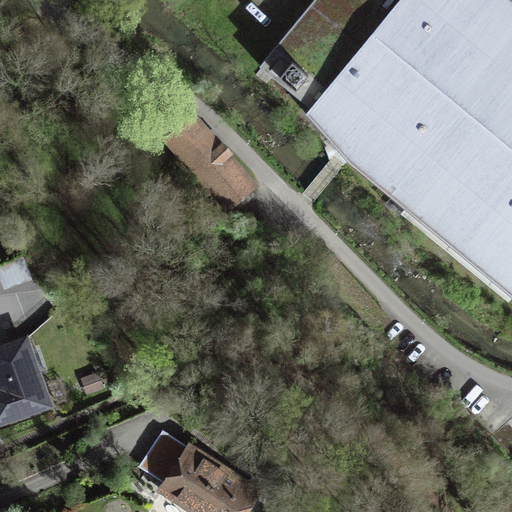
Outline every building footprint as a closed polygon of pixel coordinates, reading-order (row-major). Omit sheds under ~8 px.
[(313,0),(259,65),(310,107),(307,113),(349,161),(405,207),(401,212),(509,301),(511,296),(511,0),(313,0)] [(252,186),(192,116),(168,137),(228,207),(252,186)] [(389,322),(329,256),(309,273),(331,297),(325,303),(364,345),(389,322)] [(0,421),(48,404),(25,339),(0,348),(0,421)] [(248,511),(261,492),(186,444),(155,491),(187,511),(248,511)]
